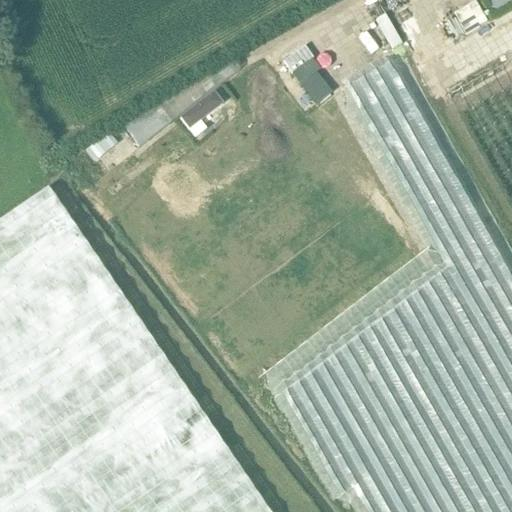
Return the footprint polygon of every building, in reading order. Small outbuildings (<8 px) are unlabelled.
[(413,0),(391,0),(399,19),(419,11),(413,0)] [(511,0),(487,0),(485,2),(494,16),(511,4),(511,0)] [(451,21),(458,34),(486,19),(480,6),(451,21)] [(438,89),(511,45),(511,10),(423,63),(438,89)] [(368,39),(371,45),(336,63),(345,81),(393,56),(390,49),(400,44),(391,27),(368,39)] [(97,179),(254,381),(426,251),(271,51),(250,66),(249,63),(238,70),(230,58),(109,132),(115,144),(129,135),(138,148),(97,179)] [(0,511),(274,511),(46,182),(0,213),(0,511)]
